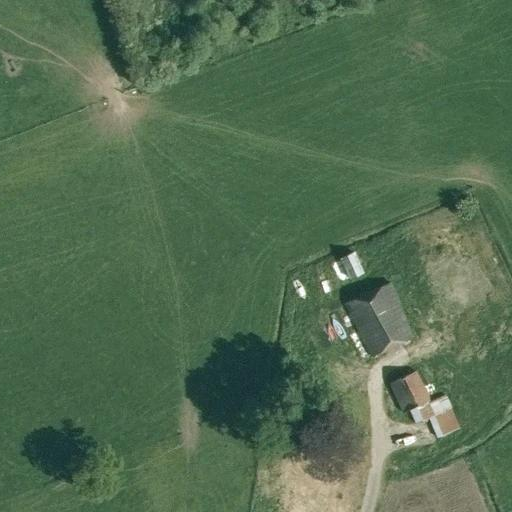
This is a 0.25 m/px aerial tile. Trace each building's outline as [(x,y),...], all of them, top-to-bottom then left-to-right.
[(348,278),(362,272),(353,253),(340,259),(348,278)] [(344,303),(358,331),(369,355),(371,358),(414,338),(399,304),(401,304),(391,282),(344,303)] [(412,305),(424,299),(418,287),(406,293),(412,305)] [(482,365),(511,352),(511,339),(511,338),(511,325),(472,342),(482,365)] [(403,414),(410,411),(430,401),(416,371),(389,383),(403,414)] [(430,401),(410,411),(415,422),(428,417),(437,437),(458,427),(443,395),(430,401)] [(320,490),(320,476),(307,476),(307,488),(285,488),(285,511),(337,511),(338,491),(320,490)]
